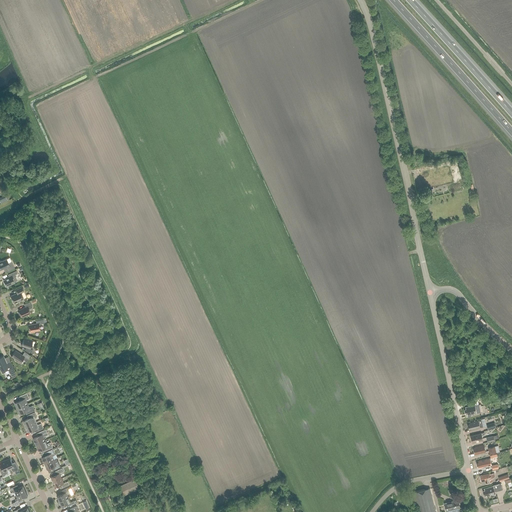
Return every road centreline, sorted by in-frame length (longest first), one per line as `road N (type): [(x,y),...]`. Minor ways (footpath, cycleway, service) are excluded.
road 1 (unclassified): [(430,293),(359,0)]
road 2 (residential): [(468,471),(430,293)]
road 3 (motorway): [(390,0),(511,133)]
road 4 (motorway): [(511,111),(412,0)]
